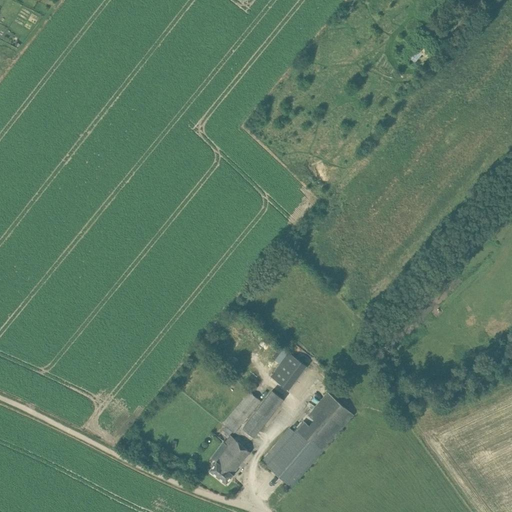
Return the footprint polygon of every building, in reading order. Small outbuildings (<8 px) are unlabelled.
[(511,193),(502,207),(507,211),(511,205),(511,193)] [(271,376),(289,390),(306,366),(288,353),(271,376)] [(284,399),(272,390),(243,427),(254,436),(284,399)] [(260,401),(249,392),(223,423),(234,432),(260,401)] [(328,392),(308,415),(314,420),(309,425),(303,421),(266,465),(291,487),(354,414),(328,392)] [(229,446),(223,441),(211,457),(216,461),(210,469),(226,483),(233,474),(232,474),(250,451),(234,439),(229,446)]
